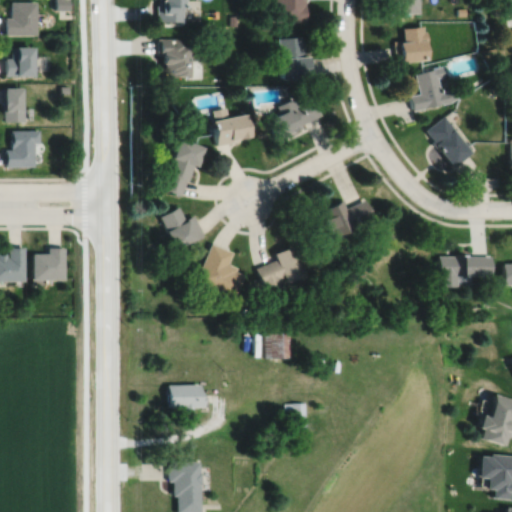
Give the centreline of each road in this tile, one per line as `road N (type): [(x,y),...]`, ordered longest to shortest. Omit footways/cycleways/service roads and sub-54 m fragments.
road 1 (tertiary): [(103,511),(100,0)]
road 2 (residential): [(345,0),(347,58),(362,110),(406,180),(446,206),(511,208)]
road 3 (residential): [(246,199),(372,132)]
